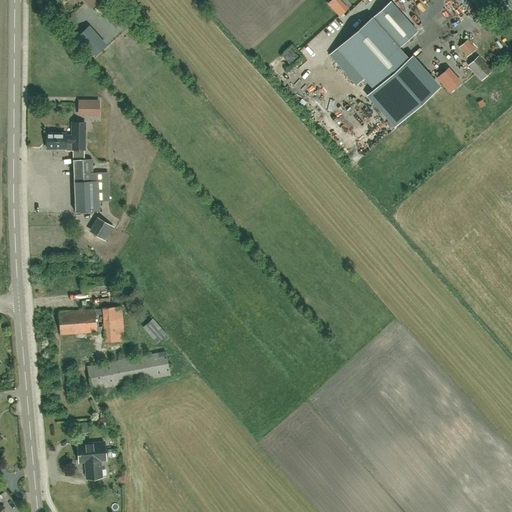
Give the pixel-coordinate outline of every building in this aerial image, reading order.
[(390,1),(337,48),(400,119),(435,89),(398,47),(417,31),(398,10),(403,6),(407,10),(418,0),(401,0),(399,1),(400,2),(395,6),(390,1)] [(114,3),(104,12),(116,26),(126,17),(114,3)] [(334,10),(339,16),(346,10),(341,4),(334,10)] [(102,47),(84,28),(73,38),(91,57),(102,47)] [(470,40),(461,48),(470,58),(479,50),(470,40)] [(443,44),(423,63),(430,71),(451,51),(443,44)] [(417,57),(421,62),(437,50),(434,45),(417,57)] [(321,54),(312,60),(316,66),(325,60),(321,54)] [(482,82),(495,73),(482,56),(470,65),(482,82)] [(451,92),(460,84),(447,69),(438,77),(451,92)] [(100,99),(78,99),(78,112),(99,113),(100,99)] [(69,147),(69,149),(84,148),(83,121),(72,121),(72,134),(65,134),(65,133),(46,133),(47,148),(69,147)] [(92,159),(73,160),(75,212),(99,211),(98,173),(92,173),(92,159)] [(112,226),(102,220),(94,234),(104,240),(112,226)] [(84,291),(107,290),(107,277),(83,278),(84,291)] [(103,309),(95,309),(59,312),(60,334),(104,331),(105,342),(124,340),(121,306),(103,307),(103,309)] [(167,335),(153,318),(142,327),(157,344),(167,335)] [(91,390),(170,375),(166,351),(87,366),(91,390)] [(86,462),(101,460),(106,460),(105,442),(78,445),(80,462),(86,462)] [(101,460),(86,462),(87,479),(102,477),(101,460)]
